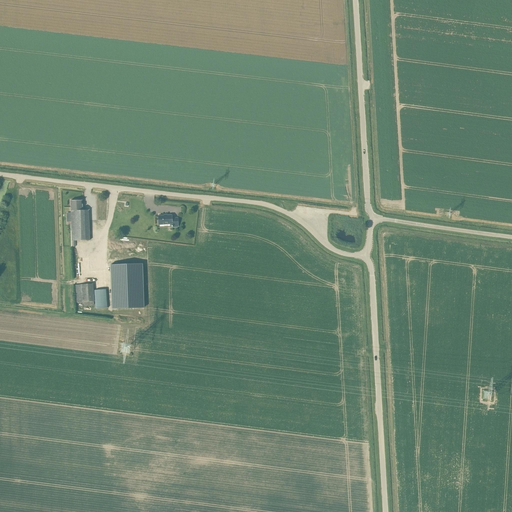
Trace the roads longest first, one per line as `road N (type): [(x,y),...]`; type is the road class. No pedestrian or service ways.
road 1 (unclassified): [(366,256),(334,250),(268,205),(0,173)]
road 2 (unclassified): [(385,511),(366,256)]
road 3 (unclassified): [(374,218),(367,207),(355,0)]
road 4 (unclassified): [(374,218),(511,237)]
